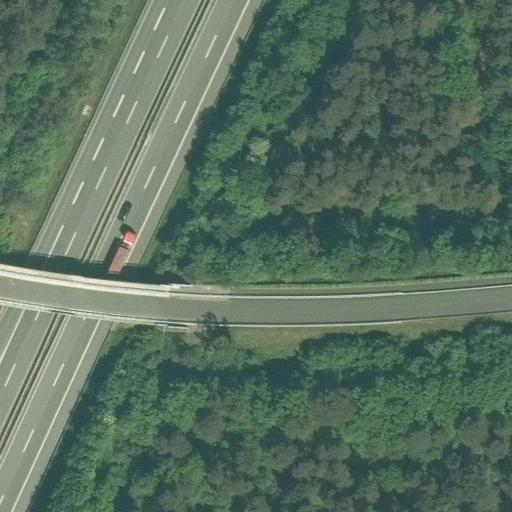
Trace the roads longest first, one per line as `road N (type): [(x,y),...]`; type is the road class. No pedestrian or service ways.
road 1 (motorway): [(0,504),(234,0)]
road 2 (unclassified): [(0,285),(262,314),(511,304)]
road 3 (motorway): [(101,179),(0,404)]
road 4 (motorway): [(184,0),(101,179)]
road 5 (motorway): [(101,179),(72,196),(0,338)]
